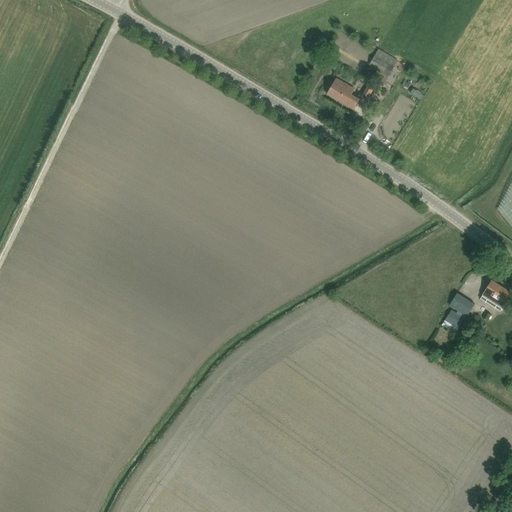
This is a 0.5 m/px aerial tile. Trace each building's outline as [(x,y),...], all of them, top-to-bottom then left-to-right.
[(374,55),(369,64),(388,75),(393,66),(374,55)] [(354,90),(336,79),(335,79),(327,93),(353,109),(359,99),(351,95),(354,90)] [(369,81),(362,94),(368,98),(375,85),(369,81)] [(378,103),(385,90),(376,85),(369,98),(378,103)] [(511,294),(491,280),(482,295),(502,308),(511,294)] [(474,304),(466,299),(457,293),(449,305),(466,316),(474,304)] [(457,328),(463,319),(449,310),(443,319),(457,328)] [(486,312),(481,321),(485,323),(490,315),(486,312)]
